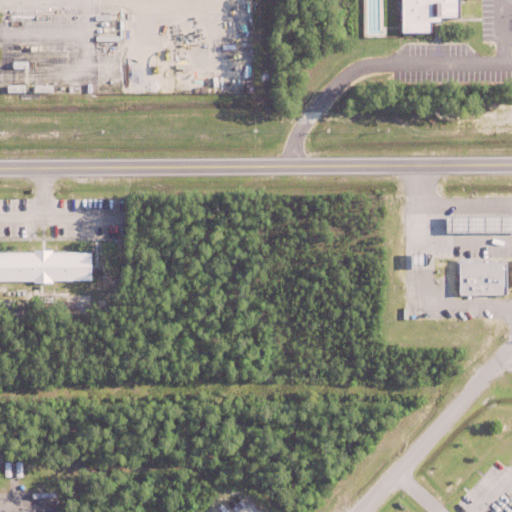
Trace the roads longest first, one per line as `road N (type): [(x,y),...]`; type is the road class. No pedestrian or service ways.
road 1 (residential): [(0,167),(511,164)]
road 2 (residential): [(288,166),(297,133),(347,75),(511,65)]
road 3 (residential): [(511,346),(360,511)]
